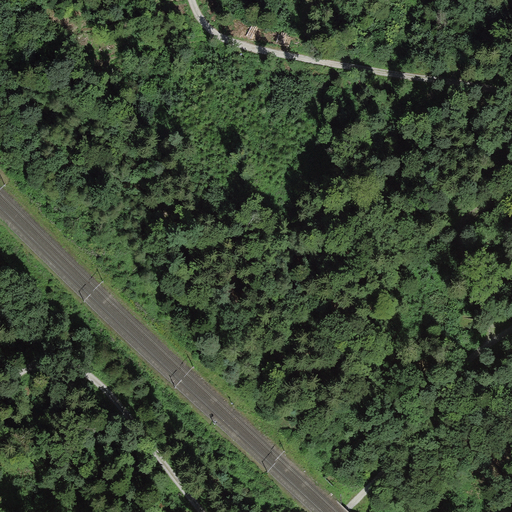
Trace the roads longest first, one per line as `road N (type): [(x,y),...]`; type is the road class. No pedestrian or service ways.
road 1 (track): [(193,0),(205,24),(235,44),(511,91)]
road 2 (track): [(199,511),(128,417),(77,370),(43,363),(0,387)]
road 3 (track): [(511,329),(452,375),(345,511)]
road 4 (track): [(511,196),(459,222),(456,246),(500,336)]
